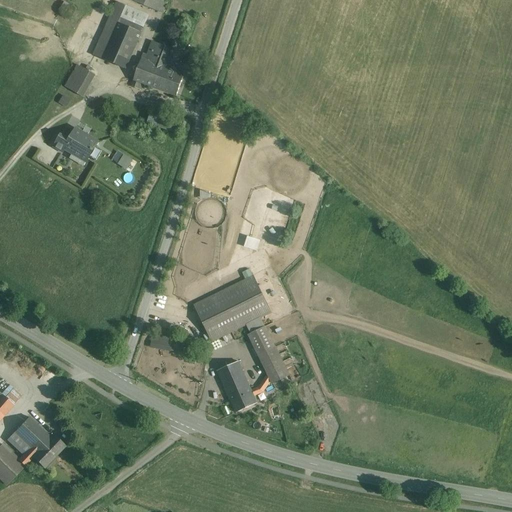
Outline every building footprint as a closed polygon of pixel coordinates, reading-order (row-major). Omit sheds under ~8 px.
[(163,0),(146,0),(144,6),(163,14),(166,7),(168,2),(163,0)] [(117,1),(92,56),(126,71),(150,16),(117,1)] [(74,12),(76,6),(67,2),(64,7),(74,12)] [(150,56),(148,61),(169,69),(172,60),(176,50),(153,42),(147,55),(150,56)] [(142,59),(134,81),(176,97),(184,75),(169,69),(148,61),(142,59)] [(83,97),(95,75),(77,65),(65,87),(83,97)] [(61,103),(70,106),(72,99),(64,96),(61,103)] [(180,122),(151,113),(148,125),(177,133),(180,122)] [(98,143),(79,131),(76,129),(64,149),(87,162),(98,143)] [(125,154),(120,165),(130,169),(135,158),(125,154)] [(213,198),(212,191),(203,191),(203,199),(213,198)] [(260,251),(264,240),(251,235),(247,246),(260,251)] [(253,276),(194,305),(213,342),(271,313),(253,276)] [(290,376),(266,327),(248,335),(268,374),(271,382),(273,385),(290,376)] [(185,340),(153,335),(151,347),(183,353),(185,340)] [(252,391),(239,362),(221,370),(217,371),(236,413),(257,404),(252,391)] [(271,382),(268,374),(259,387),(252,391),(257,404),(260,402),(256,392),(260,391),(263,392),(271,382)] [(4,398),(13,406),(22,396),(13,388),(4,398)] [(4,398),(0,393),(0,420),(13,406),(4,398)] [(33,458),(51,438),(28,418),(7,441),(22,456),(18,460),(25,466),(33,458)] [(51,438),(33,458),(44,468),(65,446),(54,435),(51,438)] [(25,466),(18,460),(2,445),(0,447),(0,479),(7,485),(25,466)]
